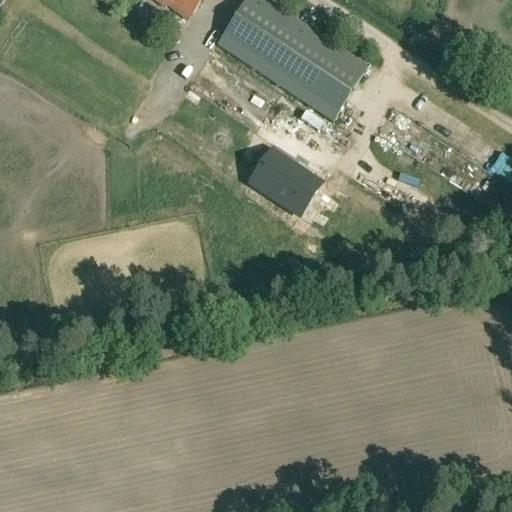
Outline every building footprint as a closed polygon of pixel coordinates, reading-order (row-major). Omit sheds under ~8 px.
[(0,0),(0,9),(12,3),(10,0),(0,0)] [(188,22),(204,0),(152,0),(165,10),(168,6),(188,22)] [(277,89),(313,34),(261,0),(248,0),(217,50),(277,89)] [(259,130),(274,110),(209,65),(194,85),(259,130)] [(184,104),(175,118),(246,164),(255,150),(184,104)] [(324,184),(275,151),(252,185),(302,218),(324,184)]
